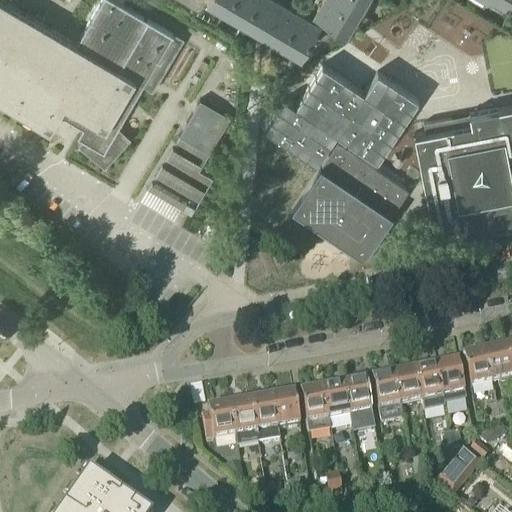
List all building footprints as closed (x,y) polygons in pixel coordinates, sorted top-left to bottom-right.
[(0,103),(49,133),(64,108),(87,121),(77,138),(84,142),(81,146),(104,165),(127,140),(117,131),(143,87),(153,93),(154,91),(151,90),(180,41),(173,37),(173,36),(111,0),(102,0),(76,46),(0,1),(0,103)] [(179,0),(179,1),(198,12),(204,0),(179,0)] [(206,0),(299,55),(318,23),(279,0),(206,0)] [(344,32),(355,14),(363,0),(320,0),(312,13),(344,32)] [(335,132),(376,160),(417,99),(377,72),(363,93),(322,65),(294,106),(284,99),(264,129),(314,163),(335,132)] [(229,121),(215,113),(200,103),(179,140),(208,157),(229,121)] [(435,241),(464,235),(511,225),(511,106),(468,115),(470,124),(414,135),(435,241)] [(363,258),(400,203),(408,191),(336,143),(324,162),(291,210),(363,258)] [(185,205),(182,211),(190,216),(194,210),(185,205)] [(493,387),(511,382),(511,379),(506,350),(485,355),(493,387)] [(471,392),(493,387),(485,355),(464,359),(471,392)] [(444,408),(466,404),(464,397),(458,365),(435,369),(442,401),(444,408)] [(444,408),(442,401),(435,369),(414,374),(420,406),(421,406),(423,416),(444,411),(444,408)] [(400,410),(420,406),(414,374),(393,378),(400,410)] [(372,382),(381,427),(403,422),(400,410),(393,378),(372,382)] [(343,387),(350,419),(371,415),(365,383),(343,387)] [(349,419),(350,419),(343,387),(322,391),(327,418),(328,423),(329,423),(330,432),(351,429),(349,419)] [(328,423),(327,418),(322,391),(301,395),(308,436),(330,432),(329,423),(328,423)] [(272,400),(278,432),(300,428),(294,396),(272,400)] [(259,445),(279,442),(277,432),(278,432),(272,400),(251,403),(257,436),(259,445)] [(230,407),(235,440),(236,447),(236,449),(259,445),(257,436),(251,403),(230,407)] [(503,404),(495,406),(498,421),(506,419),(503,404)] [(498,421),(495,406),(487,407),(490,422),(498,421)] [(214,444),(235,440),(230,407),(208,411),(209,417),(202,419),(207,444),(214,443),(214,444)] [(449,435),(453,449),(461,447),(458,433),(449,435)] [(454,457),(453,449),(449,435),(440,437),(443,450),(435,452),(440,475),(454,457)] [(454,457),(440,475),(440,477),(434,484),(453,499),(481,465),(460,450),(454,458),(454,457)] [(411,462),(414,478),(422,477),(419,461),(411,462)] [(223,469),(243,486),(239,464),(223,469)] [(495,481),(484,471),(482,474),(493,484),(495,481)] [(140,511),(88,475),(62,511),(140,511)] [(342,497),(339,482),(338,475),(325,478),(328,499),(342,497)] [(310,492),(308,480),(286,484),(287,493),(293,492),(294,495),(310,492)] [(417,493),(408,485),(397,497),(400,500),(395,506),(402,511),(417,493)] [(269,507),(282,505),(279,486),(266,488),(269,507)] [(365,511),(362,486),(344,489),(347,511),(365,511)] [(266,506),(268,506),(265,488),(249,491),(249,492),(266,506)] [(372,511),(389,511),(386,494),(371,497),(372,511)] [(465,507),(471,511),(476,505),(470,500),(465,507)]
